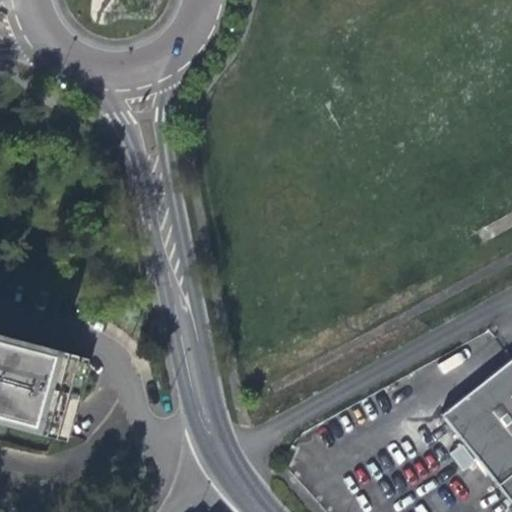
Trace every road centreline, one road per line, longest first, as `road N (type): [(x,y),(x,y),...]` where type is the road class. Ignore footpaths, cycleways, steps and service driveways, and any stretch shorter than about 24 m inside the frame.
road 1 (unclassified): [(194,343),(199,311),(159,113),(163,51)]
road 2 (unclassified): [(94,67),(194,343)]
road 3 (unclassified): [(223,460),(194,343)]
